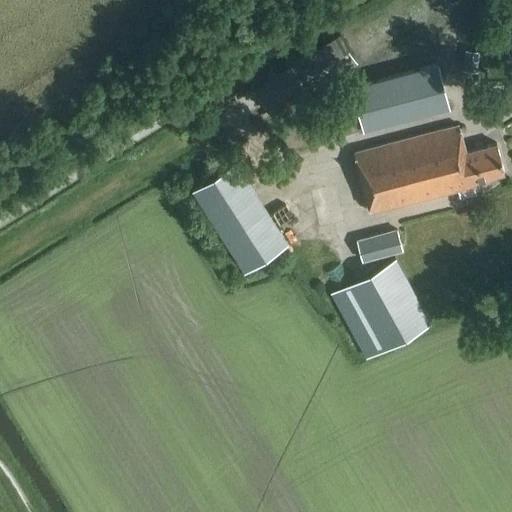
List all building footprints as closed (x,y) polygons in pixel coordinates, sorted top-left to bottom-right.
[(251,88),(269,117),(354,63),(336,35),(251,88)] [(464,51),(462,71),(476,73),(478,52),(464,51)] [(315,138),(362,126),(363,127),(448,105),(437,63),(351,85),(354,95),(307,107),(315,138)] [(370,210),(438,193),(474,184),(473,179),(504,172),(496,142),(465,150),(458,124),(355,150),(370,210)] [(235,160),(192,188),(195,193),(241,267),(285,240),(257,195),(235,160)] [(396,229),(356,240),(361,262),(402,251),(396,229)] [(429,321),(394,258),(331,292),(366,355),(429,321)]
